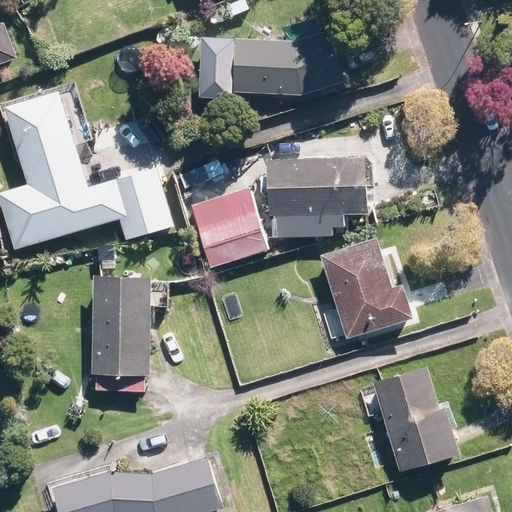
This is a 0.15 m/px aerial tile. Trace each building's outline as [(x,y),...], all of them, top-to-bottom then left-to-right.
[(0,60),(14,55),(4,28),(0,29),(0,60)] [(300,44),(240,41),(237,91),(304,94),(343,81),(328,35),(300,44)] [(66,84),(9,100),(31,178),(3,186),(19,243),(124,214),(130,236),(176,223),(157,154),(91,173),(66,84)] [(361,160),(274,160),(275,215),(362,215),(361,160)] [(257,213),(202,229),(213,265),(267,249),(257,213)] [(376,244),(326,259),(349,335),(411,316),(403,288),(391,292),(376,244)] [(150,279),(100,278),(97,371),(147,373),(150,279)] [(425,370),(377,385),(403,468),(451,454),(425,370)] [(207,459),(153,476),(111,473),(56,490),(62,511),(200,511),(222,505),(207,459)] [(489,511),(485,499),(441,511),(489,511)]
